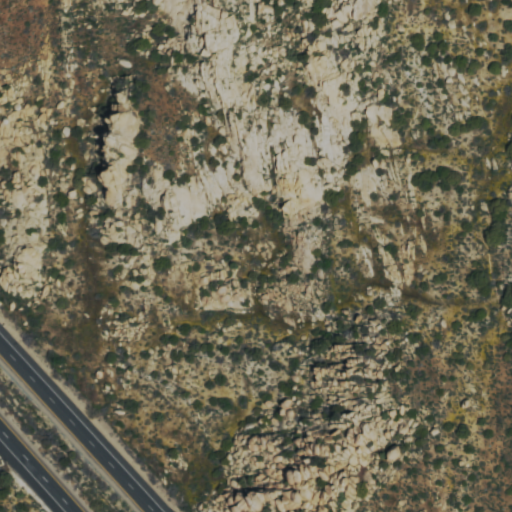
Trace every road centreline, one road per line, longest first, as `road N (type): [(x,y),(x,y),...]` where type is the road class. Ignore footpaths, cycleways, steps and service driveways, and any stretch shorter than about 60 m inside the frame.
road 1 (motorway): [(156,511),(0,341)]
road 2 (motorway): [(0,420),(81,511)]
